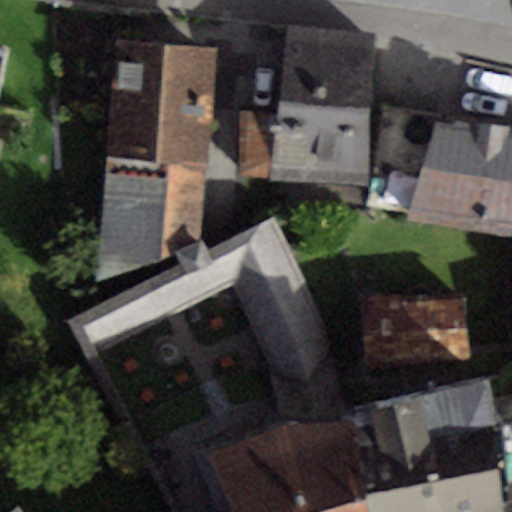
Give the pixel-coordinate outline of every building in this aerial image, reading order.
[(376,36),(290,27),(277,120),(240,119),(238,180),(270,180),(370,187),(368,106),(376,36)] [(218,47),(119,39),(109,156),(208,164),(218,47)] [(511,136),(423,121),(405,218),(511,237),(511,136)] [(202,240),(208,164),(109,156),(97,277),(162,259),(174,254),(202,240)] [(284,424),(349,421),(347,412),(327,343),(268,221),(207,252),(202,240),(174,254),(180,267),(71,321),(132,447),(148,439),(105,350),(233,286),(270,367),(284,424)] [(504,511),(490,377),(347,412),(349,420),(373,511),(504,511)] [(284,424),(210,453),(232,511),(373,511),(349,421),(349,420),(284,424)]
